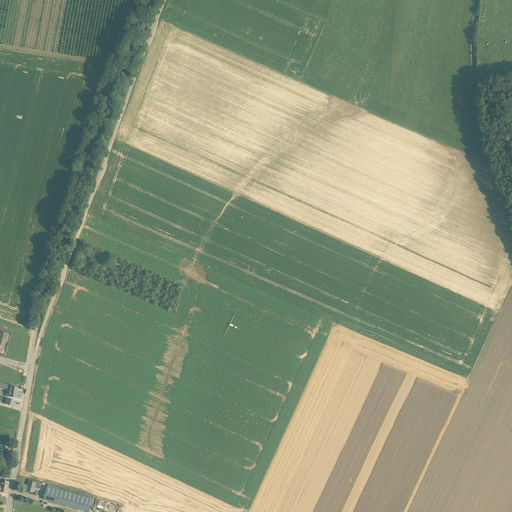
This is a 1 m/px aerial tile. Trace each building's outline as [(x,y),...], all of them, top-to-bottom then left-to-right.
[(6,342),(8,334),(0,332),(0,352),(2,353),(5,342),(6,342)] [(15,398),(17,387),(11,386),(0,383),(0,387),(10,390),(9,394),(6,393),(6,397),(15,398)] [(13,406),(15,401),(6,398),(6,399),(5,404),(13,406)] [(40,489),(42,484),(29,481),(28,484),(29,484),(27,491),(34,493),(35,488),(40,489)] [(92,504),(94,499),(47,486),(43,500),(87,511),(89,511),(91,504),(92,504)]
